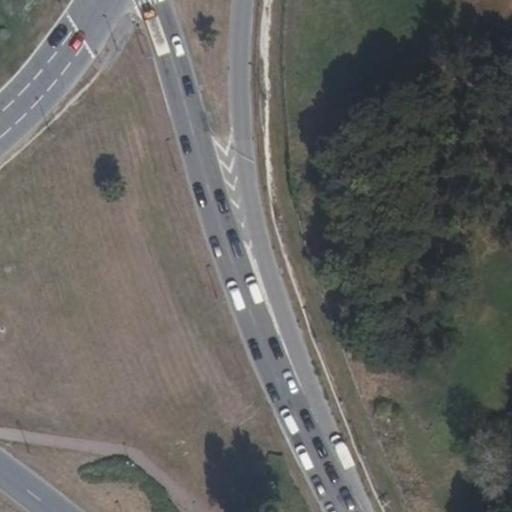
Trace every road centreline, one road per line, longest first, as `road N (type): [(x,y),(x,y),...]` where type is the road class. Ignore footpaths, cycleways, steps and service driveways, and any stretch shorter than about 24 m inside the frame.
road 1 (primary): [(288,405),(205,185),(150,0)]
road 2 (primary): [(288,405),(290,330),(259,227),(244,136),(246,0)]
road 3 (secondary): [(0,130),(29,106),(106,0)]
